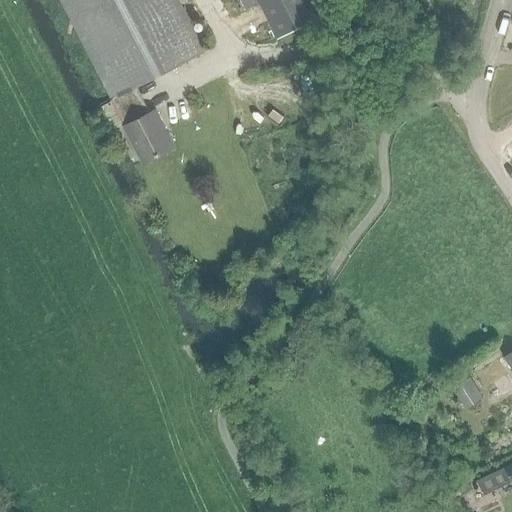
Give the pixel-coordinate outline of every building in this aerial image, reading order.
[(61,0),(111,99),(98,106),(110,131),(125,124),(126,125),(124,126),(142,162),(170,148),(164,136),(166,135),(154,111),(149,114),(135,87),(204,52),(177,0),(61,0)] [(251,0),(239,0),(245,10),(254,6),(251,0)] [(257,0),(277,39),(332,11),(326,0),(257,0)] [(277,106),(252,113),(257,131),(282,124),(277,106)] [(511,350),(502,357),(511,370),(511,350)] [(451,389),(465,409),(482,398),(469,377),(451,389)]
